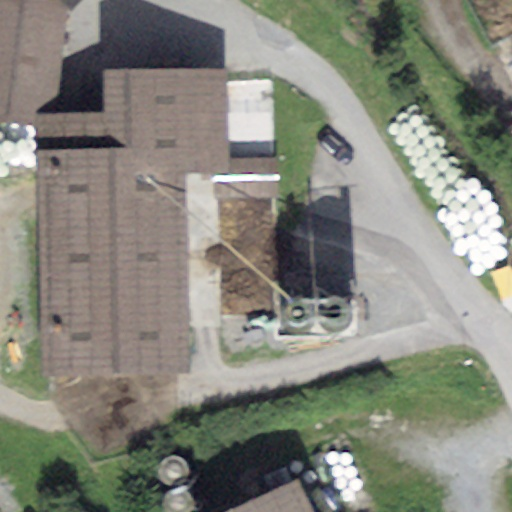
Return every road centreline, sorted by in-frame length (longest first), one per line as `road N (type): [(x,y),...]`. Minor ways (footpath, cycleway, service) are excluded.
road 1 (residential): [(511,352),(465,299),(354,124),(315,78),(170,0)]
road 2 (track): [(0,395),(35,413),(146,407),(374,348),(465,299)]
road 3 (track): [(511,130),(456,40),(444,0)]
